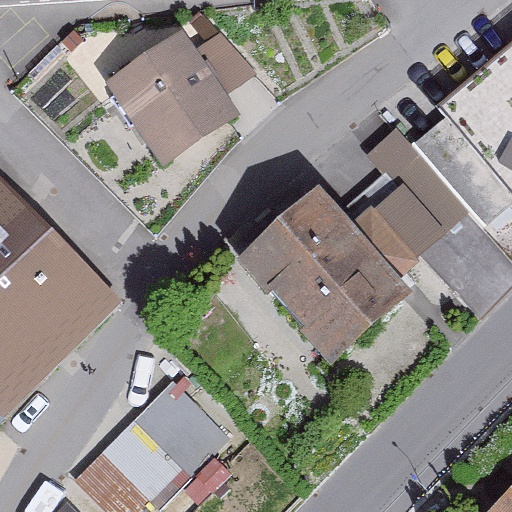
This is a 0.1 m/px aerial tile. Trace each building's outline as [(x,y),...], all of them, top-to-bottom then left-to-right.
[(223,30),(195,56),(231,95),(259,69),(223,30)] [(178,41),(95,94),(150,179),(233,125),(178,41)] [(511,43),(437,108),(446,118),(416,144),(486,228),(511,206),(511,43)] [(368,155),(445,234),(469,213),(397,129),(368,155)] [(0,176),(0,281),(54,229),(0,176)] [(404,183),(375,209),(417,258),(435,243),(445,234),(447,233),(404,183)] [(320,185),(237,260),(332,367),(414,292),(402,278),(421,263),(417,258),(375,209),(371,206),(354,221),(320,185)] [(54,229),(0,281),(0,414),(6,419),(123,302),(54,229)] [(172,381),(75,482),(105,511),(158,511),(232,441),(172,381)] [(511,511),(511,490),(490,511),(511,511)]
